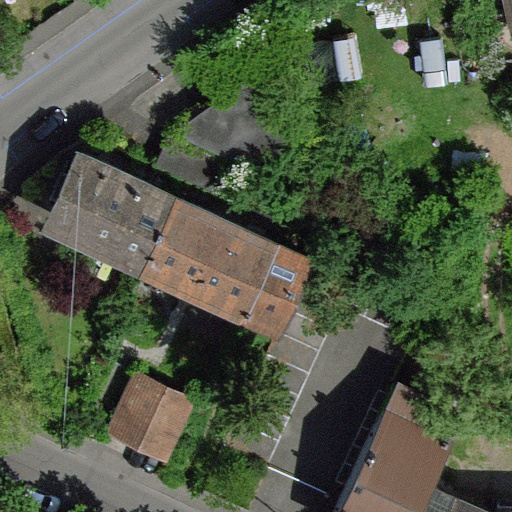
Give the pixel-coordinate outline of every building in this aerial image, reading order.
[(250,74),(173,127),(238,157),(262,168),(294,138),(250,74)] [(238,157),(173,127),(158,162),(221,191),(238,157)] [(84,153),(55,217),(144,256),(174,193),(84,153)] [(276,241),(174,193),(144,256),(248,304),(276,241)] [(307,255),(276,241),(248,304),(279,319),(307,255)] [(416,342),(398,382),(452,408),(470,366),(416,342)] [(141,373),(114,427),(169,453),(194,399),(141,373)] [(487,511),(428,484),(460,411),(452,408),(398,382),(335,511),(487,511)] [(511,472),(511,430),(474,427),(470,469),(511,472)]
